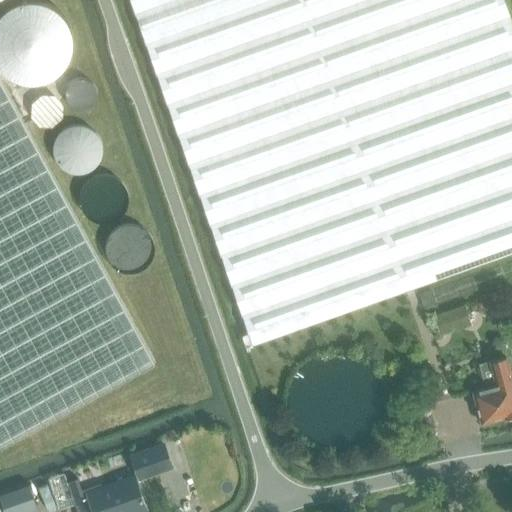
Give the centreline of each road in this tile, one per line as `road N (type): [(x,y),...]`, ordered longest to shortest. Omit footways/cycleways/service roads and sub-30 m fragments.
road 1 (unclassified): [(279,509),(101,0)]
road 2 (unclassified): [(279,509),(511,457)]
